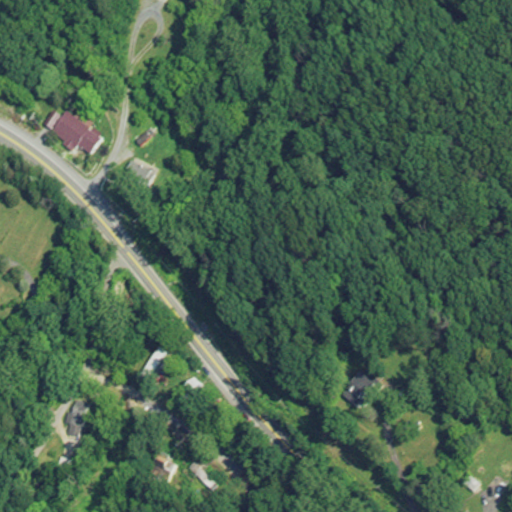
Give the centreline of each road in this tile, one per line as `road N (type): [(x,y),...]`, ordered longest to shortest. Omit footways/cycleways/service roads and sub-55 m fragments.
road 1 (secondary): [(351,511),(241,394),(92,188),(0,124)]
road 2 (residential): [(0,496),(61,415),(83,371),(127,232)]
